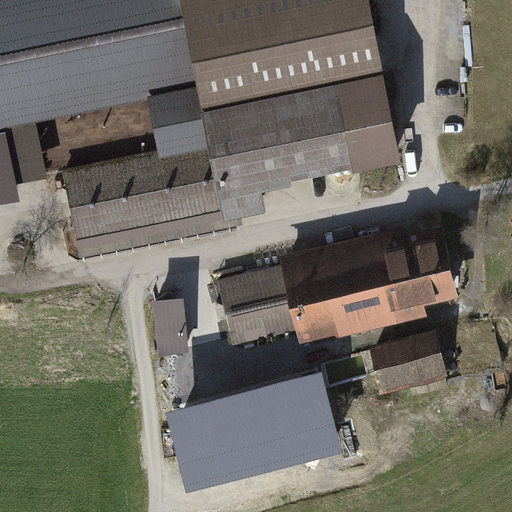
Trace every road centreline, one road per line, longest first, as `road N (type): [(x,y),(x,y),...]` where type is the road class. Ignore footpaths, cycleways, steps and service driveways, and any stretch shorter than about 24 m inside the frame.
road 1 (unclassified): [(511,182),(133,266)]
road 2 (track): [(156,511),(133,266),(0,283)]
